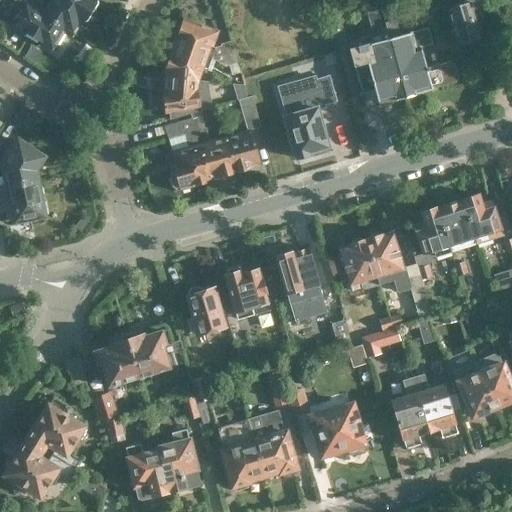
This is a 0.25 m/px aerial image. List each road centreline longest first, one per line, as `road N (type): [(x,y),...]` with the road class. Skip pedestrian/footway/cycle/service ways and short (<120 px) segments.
road 1 (residential): [(135,244),(511,133)]
road 2 (residential): [(351,511),(511,461)]
road 3 (residential): [(0,410),(57,321),(65,275)]
road 4 (residential): [(135,244),(108,148),(88,110)]
road 5 (residential): [(150,0),(88,110)]
